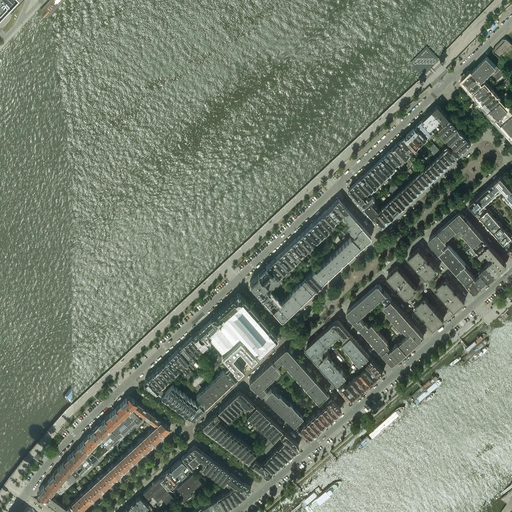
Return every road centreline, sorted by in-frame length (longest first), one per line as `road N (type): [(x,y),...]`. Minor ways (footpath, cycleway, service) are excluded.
road 1 (residential): [(125,384),(237,279)]
road 2 (residential): [(24,493),(125,384)]
road 3 (residential): [(487,133),(379,234)]
road 4 (residential): [(337,186),(444,84)]
road 5 (residential): [(237,279),(337,186)]
road 6 (residential): [(379,234),(279,327)]
road 7 (residential): [(179,426),(86,511)]
